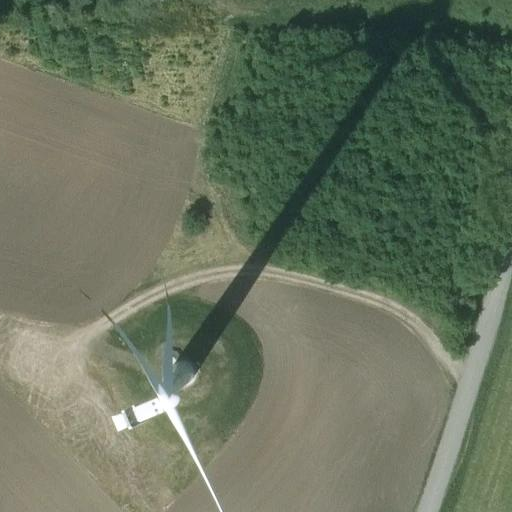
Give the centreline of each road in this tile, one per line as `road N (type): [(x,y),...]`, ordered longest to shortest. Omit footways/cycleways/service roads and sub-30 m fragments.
road 1 (track): [(464,369),(389,306),(274,269),(175,283),(68,354)]
road 2 (track): [(511,208),(422,511)]
